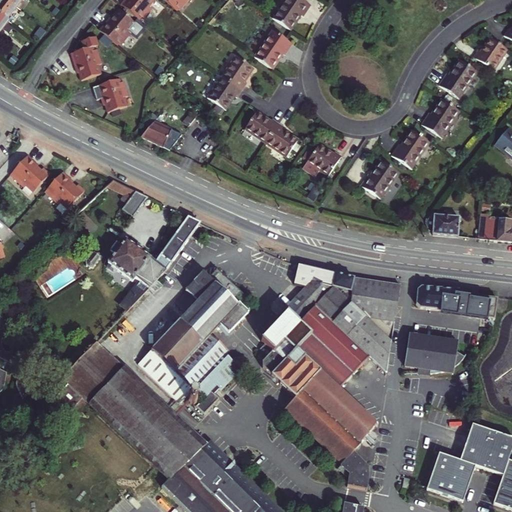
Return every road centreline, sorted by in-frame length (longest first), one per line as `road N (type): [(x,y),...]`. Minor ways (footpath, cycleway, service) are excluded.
road 1 (residential): [(346,0),(315,45),(309,77),(326,114),(359,128),(393,116),(439,43),(504,1)]
road 2 (residential): [(411,268),(387,506)]
road 3 (primary): [(187,193),(291,243),(411,268)]
road 4 (primary): [(411,253),(327,238),(187,193)]
road 5 (primary): [(18,109),(187,193)]
road 6 (residential): [(18,109),(44,60),(94,0)]
